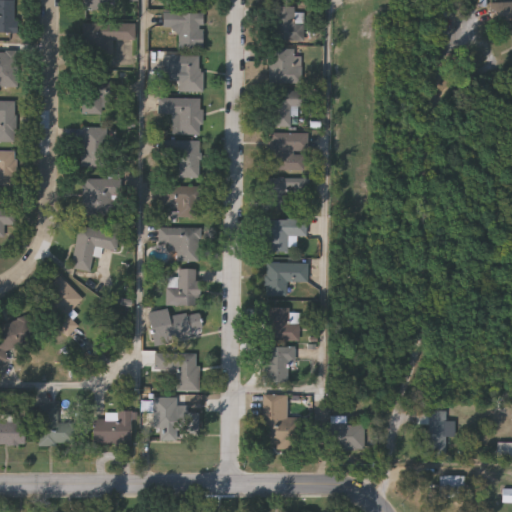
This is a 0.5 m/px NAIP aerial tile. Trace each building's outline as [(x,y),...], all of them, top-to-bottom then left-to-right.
[(0,0),(16,0),(16,33),(0,32),(0,0)] [(84,9),(84,0),(108,0),(108,9),(84,9)] [(201,8),(201,0),(172,0),(173,8),(201,8)] [(490,2),(511,1),(511,25),(491,26),(490,2)] [(267,38),(267,7),(297,7),(297,38),(267,38)] [(202,50),(173,49),(174,13),(203,14),(202,50)] [(135,23),(135,40),(111,40),(111,58),(82,58),(82,23),(135,23)] [(268,83),(268,50),(301,50),(301,83),(268,83)] [(0,52),(17,52),(17,87),(0,87),(0,52)] [(202,91),(179,91),(179,81),(167,81),(167,56),(202,56),(202,91)] [(120,99),(111,98),(111,108),(103,108),(103,114),(80,113),(82,78),(121,81),(120,99)] [(290,106),(290,126),(269,126),(270,91),(307,91),(307,107),(290,106)] [(201,134),(166,134),(166,98),(201,98),(201,134)] [(0,101),(15,101),(15,142),(0,142),(0,101)] [(81,167),(81,127),(108,127),(108,167),(81,167)] [(307,133),(306,170),(268,170),(268,133),(307,133)] [(199,140),(199,178),(179,178),(179,140),(199,140)] [(0,151),(15,151),(15,184),(0,184),(0,151)] [(83,179),(117,179),(117,214),(83,214),(83,179)] [(309,179),(309,194),(289,194),(289,210),(267,211),(267,179),(309,179)] [(200,186),(200,218),(177,218),(177,202),(168,202),(168,186),(200,186)] [(0,236),(0,208),(14,208),(14,224),(3,224),(4,236),(0,236)] [(267,219),(306,218),(307,236),(288,236),(288,251),(267,251),(267,219)] [(118,232),(115,250),(94,246),(90,269),(72,266),(78,226),(118,232)] [(177,261),(177,251),(168,251),(168,242),(157,242),(157,227),(199,227),(199,261),(177,261)] [(308,282),(287,281),(287,296),(266,295),(267,262),(308,263),(308,282)] [(203,332),(152,338),(149,311),(168,308),(164,279),(178,277),(177,270),(195,268),(199,307),(200,307),(203,332)] [(82,298),(67,313),(45,290),(60,275),(82,298)] [(290,308),(290,313),(299,313),(298,340),(266,340),(266,307),(290,308)] [(6,351),(9,360),(0,363),(0,324),(28,316),(35,342),(6,351)] [(294,347),(294,361),(288,361),(288,382),(264,382),(264,347),(294,347)] [(177,370),(155,370),(155,353),(198,353),(198,392),(177,392),(177,370)] [(300,418),(300,449),(262,449),(262,394),(286,394),(286,418),(300,418)] [(153,428),(154,397),(177,398),(177,405),(188,406),(188,412),(198,413),(197,435),(179,434),(179,441),(160,441),(160,429),(153,428)] [(39,404),(57,404),(57,426),(72,426),(72,445),(39,445),(39,404)] [(445,411),(445,457),(429,457),(429,411),(445,411)] [(103,412),(131,412),(131,445),(91,445),(91,420),(103,420),(103,412)] [(24,444),(0,444),(0,417),(24,418),(24,444)] [(364,424),(364,449),(319,449),(319,424),(364,424)] [(511,443),(511,457),(498,457),(498,443),(511,443)] [(438,498),(438,476),(460,476),(460,498),(438,498)] [(511,503),(501,503),(501,488),(511,488),(511,503)]
